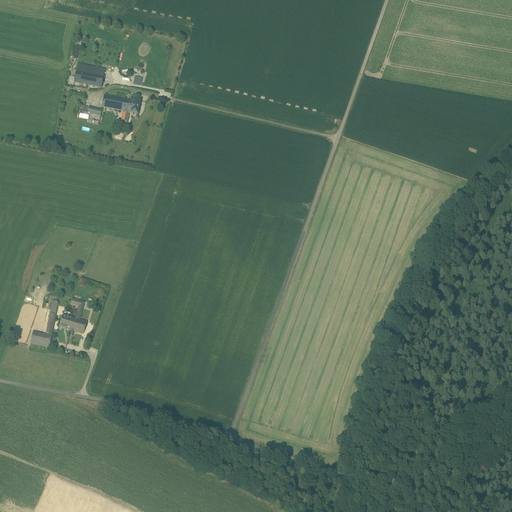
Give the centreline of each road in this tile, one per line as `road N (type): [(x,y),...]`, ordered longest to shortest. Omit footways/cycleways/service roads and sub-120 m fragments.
road 1 (unclassified): [(386,0),(228,438)]
road 2 (unclassified): [(228,438),(105,400),(0,380)]
road 3 (unclassified): [(334,511),(335,471),(228,438)]
